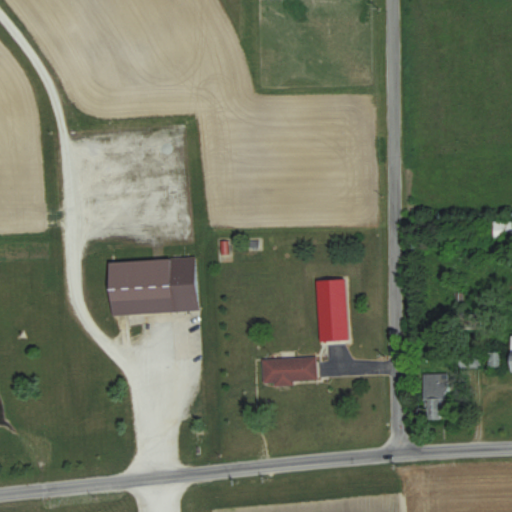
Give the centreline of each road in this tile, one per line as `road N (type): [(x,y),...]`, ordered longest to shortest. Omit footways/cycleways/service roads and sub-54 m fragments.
road 1 (residential): [(511,444),(0,493)]
road 2 (residential): [(395,450),(389,0)]
